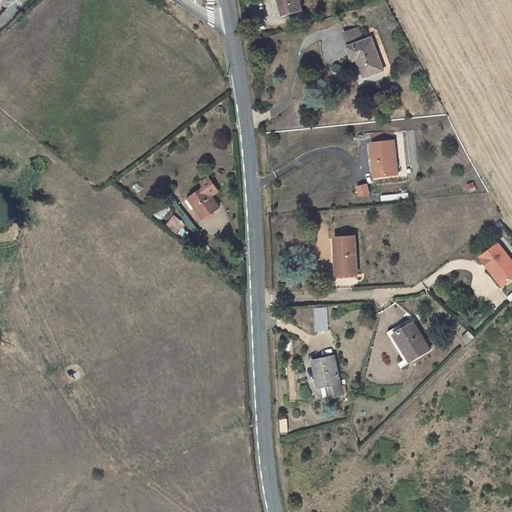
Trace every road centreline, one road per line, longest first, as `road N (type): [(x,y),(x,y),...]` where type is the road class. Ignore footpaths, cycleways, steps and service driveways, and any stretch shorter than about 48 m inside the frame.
road 1 (tertiary): [(227,7),(245,102),(277,511)]
road 2 (unknown): [(258,294),(404,288),(435,270)]
